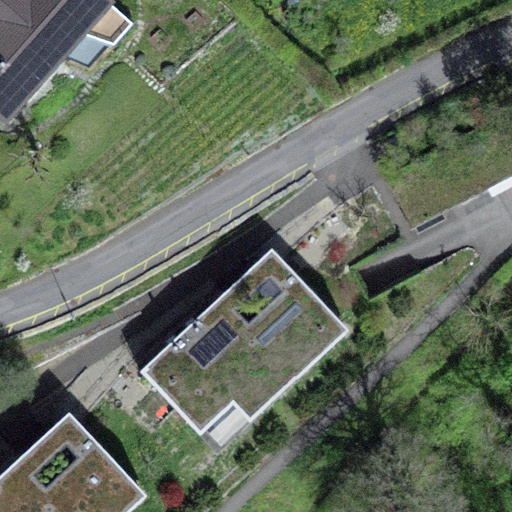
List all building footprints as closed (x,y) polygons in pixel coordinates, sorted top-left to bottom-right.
[(0,0),(0,112),(5,117),(109,3),(106,0),(0,0)] [(511,116),(509,111),(452,140),(479,193),(511,176),(511,116)] [(452,140),(383,176),(411,229),(479,193),(452,140)] [(346,332),(271,250),(140,371),(216,452),(346,332)] [(69,412),(0,477),(0,511),(126,511),(146,493),(69,412)]
